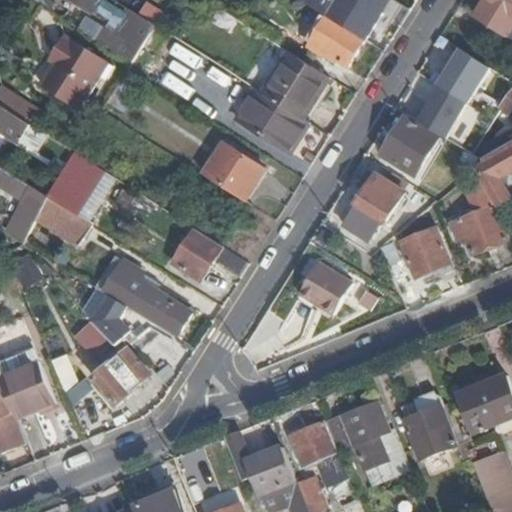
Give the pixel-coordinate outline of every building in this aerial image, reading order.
[(122,6),(112,0),(83,0),(81,4),(112,22),(122,6)] [(175,0),(144,0),(136,15),(157,28),(175,0)] [(300,0),(330,18),(365,40),(384,10),(368,0),(338,0),(334,7),(323,0),(300,0)] [(511,0),(489,0),(480,16),(511,37),(511,0)] [(134,65),(157,28),(136,15),(113,52),(124,59),(134,65)] [(348,67),(365,40),(330,18),(310,48),(325,58),(327,55),(348,67)] [(511,83),(440,37),(434,46),(510,97),(503,109),(511,115),(511,146),(492,160),(490,159),(486,162),(476,170),(483,182),(497,209),(511,199),(511,196),(504,183),(511,177),(511,83)] [(55,69),(93,93),(108,69),(65,42),(52,64),(56,67),(55,69)] [(291,53),(265,95),(305,120),(331,78),(291,53)] [(103,92),(113,99),(130,72),(134,65),(124,59),(103,92)] [(210,63),(204,72),(228,88),(234,79),(210,63)] [(63,87),(56,98),(80,113),(93,93),(55,69),(50,78),(63,87)] [(113,99),(110,104),(124,113),(145,81),(130,72),(113,99)] [(43,89),(56,98),(63,87),(50,78),(43,89)] [(238,123),(244,126),(265,95),(259,92),(238,123)] [(305,120),(265,95),(244,126),(289,152),(309,123),(305,120)] [(0,128),(8,133),(18,119),(0,107),(0,128)] [(407,121),(386,155),(418,176),(441,142),(407,121)] [(309,123),(289,152),(293,155),(312,125),(309,123)] [(226,147),(205,179),(246,204),(266,171),(226,147)] [(13,232),(25,238),(37,220),(50,200),(0,168),(0,188),(25,204),(13,232)] [(379,176),(347,227),(373,244),(406,194),(379,176)] [(63,179),(50,200),(65,209),(67,210),(80,190),(63,179)] [(497,209),(483,182),(465,192),(477,219),(461,225),(475,256),(508,242),(495,211),(497,209)] [(65,209),(50,200),(37,220),(52,229),(65,209)] [(91,226),(67,210),(65,209),(52,229),(78,245),(91,226)] [(249,265),(196,232),(175,265),(202,282),(214,264),(240,279),(249,265)] [(440,233),(404,248),(418,280),(453,265),(440,233)] [(29,290),(47,274),(28,254),(11,270),(29,290)] [(143,286),(149,276),(127,262),(115,281),(106,295),(155,324),(179,338),(192,317),(188,314),(176,307),(159,296),(143,286)] [(106,295),(115,281),(107,275),(98,291),(106,295)] [(314,275),(302,294),(341,318),(352,299),(314,275)] [(165,286),(149,276),(143,286),(159,296),(165,286)] [(191,310),(179,303),(176,307),(188,314),(191,310)] [(164,362),(179,338),(155,324),(141,347),(164,362)] [(119,407),(133,395),(132,392),(151,376),(130,351),(95,380),(119,407)] [(39,366),(1,382),(18,422),(56,405),(39,366)] [(511,390),(506,378),(461,397),(477,434),(511,419),(511,390)] [(419,417),(407,423),(423,460),(456,446),(438,401),(433,400),(414,408),(419,417)] [(379,404),(330,423),(342,453),(354,447),(372,487),(412,470),(396,431),(392,433),(379,404)] [(403,415),(407,423),(419,417),(414,408),(405,412),(403,415)] [(0,455),(23,446),(12,420),(2,424),(0,418),(0,455)] [(307,466),(342,453),(330,423),(296,437),(307,466)] [(227,440),(244,482),(255,478),(263,496),(266,495),(272,511),(281,511),(291,509),(292,511),(312,511),(309,503),(301,484),(286,445),(252,459),(241,434),(227,440)] [(495,511),(509,511),(511,510),(511,475),(503,455),(476,466),(495,511)] [(314,479),(301,484),(309,503),(322,497),(314,479)] [(135,511),(178,511),(171,493),(134,508),(135,511)]
